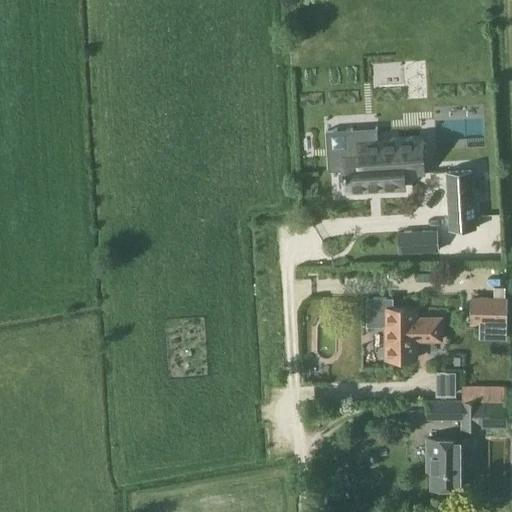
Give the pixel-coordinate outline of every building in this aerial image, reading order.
[(327,129),(327,111),(310,111),(310,129),(327,129)] [(377,127),(326,130),(328,171),(344,170),(344,176),(345,176),(346,190),(403,187),(403,173),(423,172),(421,137),(378,139),(377,127)] [(472,171),(448,172),(451,228),(475,227),(472,171)] [(439,230),(399,231),(400,251),(440,250),(439,230)] [(394,297),(367,297),(367,326),(384,326),(384,359),(415,359),(415,339),(440,339),(440,316),(415,316),(415,307),(394,307),(394,297)] [(505,317),(504,297),(477,297),(477,316),(505,317)] [(488,400),(506,399),(506,386),(462,386),(462,400),(488,400)] [(488,400),(462,400),(427,399),(427,417),(461,416),(462,426),(505,425),(506,399),(488,400)] [(428,488),(461,488),(461,438),(428,438),(428,469),(428,488)]
